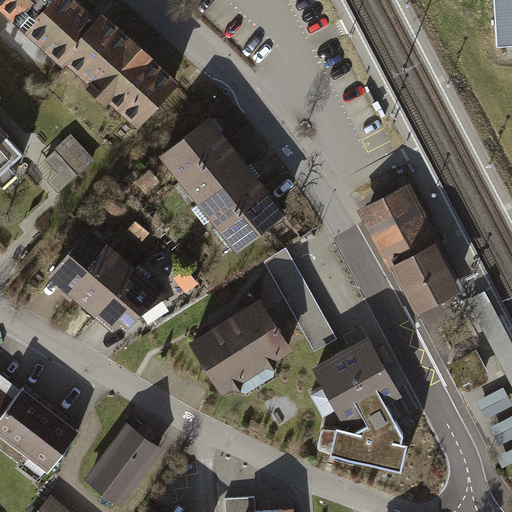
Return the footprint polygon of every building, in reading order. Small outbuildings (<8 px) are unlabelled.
[(0,0),(0,4),(64,63),(67,60),(87,38),(81,33),(98,14),(83,0),(0,0)] [(511,0),(447,0),(452,0),(500,0),(503,44),(511,43),(511,0)] [(87,38),(67,60),(90,81),(87,84),(108,102),(111,99),(140,125),(182,79),(104,8),(98,14),(81,33),(87,38)] [(161,153),(180,178),(231,137),(212,113),(161,153)] [(0,120),(0,173),(24,151),(8,133),(10,132),(0,120)] [(76,136),(41,168),(61,189),(96,157),(76,136)] [(180,178),(199,202),(251,162),(231,137),(180,178)] [(199,202),(219,227),(270,186),(251,162),(199,202)] [(219,227),(238,251),(289,210),(270,186),(219,227)] [(363,210),(393,268),(436,245),(406,187),(363,210)] [(74,294),(116,247),(106,238),(109,236),(95,224),(93,227),(91,225),(49,273),(74,294)] [(436,245),(393,268),(414,308),(418,316),(461,293),(457,285),(436,245)] [(74,294),(96,314),(138,266),(116,247),(74,294)] [(169,293),(138,266),(96,314),(114,329),(123,323),(129,328),(143,310),(169,293)] [(511,382),(511,342),(486,292),(469,301),(511,382)] [(264,296),(191,341),(223,392),(296,347),(264,296)] [(371,336),(315,365),(345,422),(366,412),(371,422),(359,429),(340,425),(333,452),(405,470),(411,441),(405,440),(407,433),(389,400),(401,393),(371,336)] [(477,351),(448,366),(459,387),(487,373),(477,351)] [(0,433),(28,454),(19,465),(41,482),(80,430),(23,386),(21,389),(0,372),(0,433)] [(511,403),(504,389),(478,403),(487,421),(511,407),(511,403)] [(511,417),(492,428),(501,446),(511,440),(511,417)] [(127,421),(84,477),(121,505),(163,448),(153,440),(158,433),(142,422),(137,429),(127,421)] [(511,450),(500,457),(505,466),(511,462),(511,450)] [(72,511),(50,494),(35,511),(72,511)] [(226,511),(242,511),(257,509),(256,496),(226,498),(226,511)]
